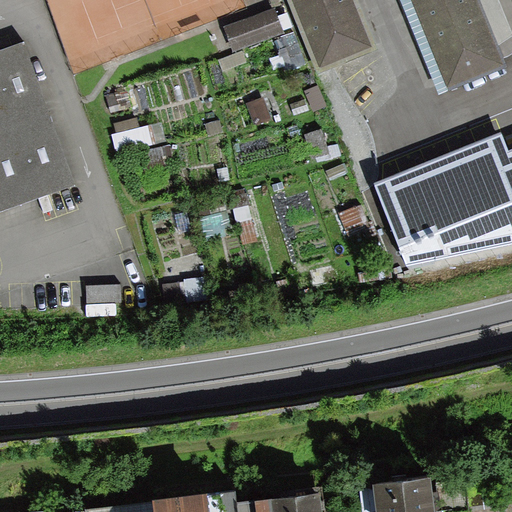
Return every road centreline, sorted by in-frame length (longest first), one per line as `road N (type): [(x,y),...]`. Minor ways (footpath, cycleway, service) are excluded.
road 1 (primary): [(0,414),(210,394),(511,334)]
road 2 (primary): [(511,310),(345,347),(0,391)]
road 3 (track): [(0,462),(366,419),(511,385)]
